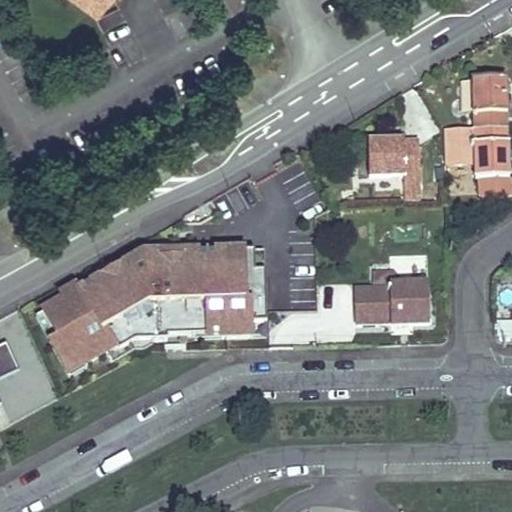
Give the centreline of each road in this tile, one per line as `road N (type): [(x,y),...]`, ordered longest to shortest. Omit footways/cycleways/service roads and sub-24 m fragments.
road 1 (tertiary): [(0,277),(485,0)]
road 2 (residential): [(469,375),(241,384),(0,508)]
road 3 (residential): [(155,511),(266,460),(470,452)]
road 4 (unknown): [(239,144),(277,206),(284,312)]
road 5 (residential): [(511,236),(479,268),(469,297),(469,375)]
